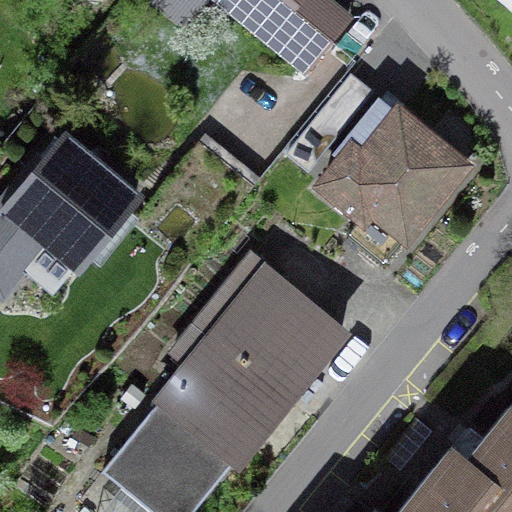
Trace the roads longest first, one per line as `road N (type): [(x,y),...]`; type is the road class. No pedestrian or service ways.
road 1 (residential): [(289,511),(511,249)]
road 2 (residential): [(511,123),(399,0)]
